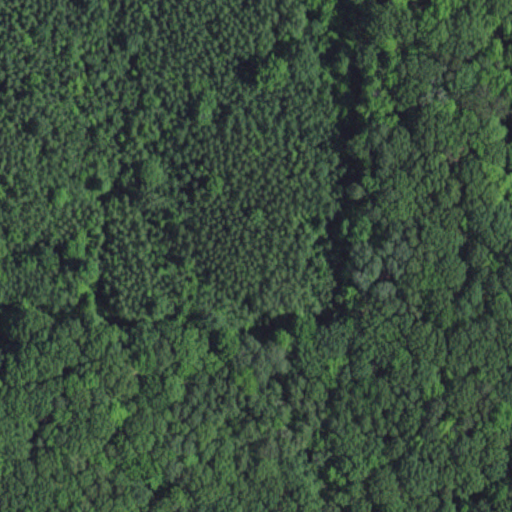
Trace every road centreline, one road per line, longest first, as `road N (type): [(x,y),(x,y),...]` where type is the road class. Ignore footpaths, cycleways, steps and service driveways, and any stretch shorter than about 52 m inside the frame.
road 1 (track): [(290,511),(363,312),(430,210),(511,108)]
road 2 (track): [(511,356),(448,438),(409,511)]
